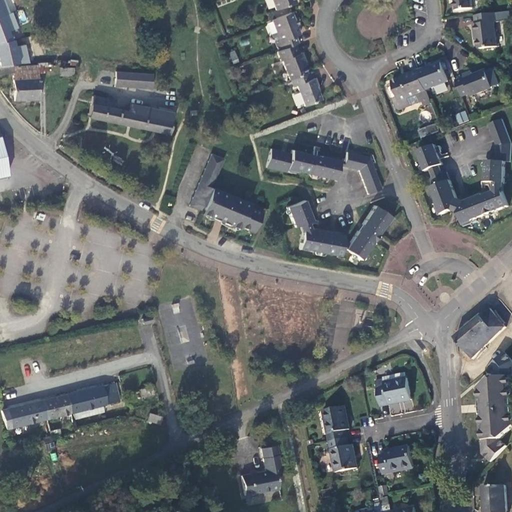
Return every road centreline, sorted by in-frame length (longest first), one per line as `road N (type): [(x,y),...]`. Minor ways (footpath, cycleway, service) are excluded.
road 1 (unclassified): [(0,108),(65,169),(201,247),(385,291),(435,329)]
road 2 (unclassified): [(435,329),(197,443)]
road 3 (residential): [(485,284),(467,263),(437,262),(358,77)]
road 4 (unclassified): [(197,443),(160,358),(23,391)]
road 5 (unclassified): [(197,443),(56,511)]
road 6 (residential): [(358,77),(431,40),(433,0)]
